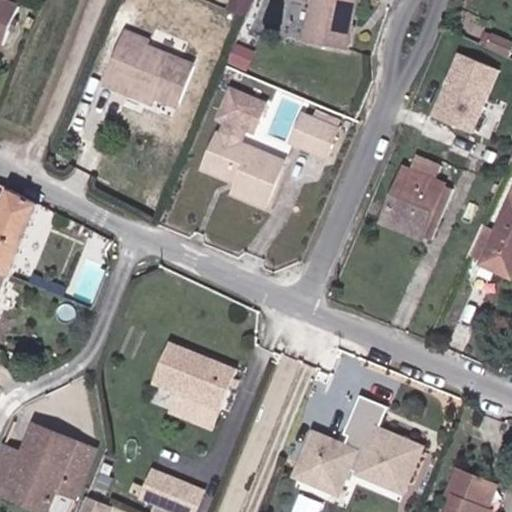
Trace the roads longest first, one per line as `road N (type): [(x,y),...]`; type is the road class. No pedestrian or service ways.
road 1 (residential): [(0,161),(146,242),(312,315)]
road 2 (residential): [(312,315),(438,0)]
road 3 (residential): [(312,315),(511,396)]
road 4 (unknown): [(21,173),(92,0)]
